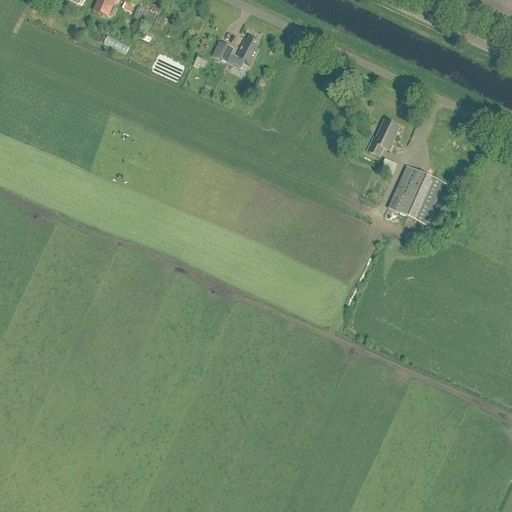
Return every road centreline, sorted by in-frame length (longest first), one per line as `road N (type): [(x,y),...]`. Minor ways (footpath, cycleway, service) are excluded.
road 1 (unclassified): [(511,134),(229,0)]
road 2 (tertiary): [(511,59),(385,0)]
